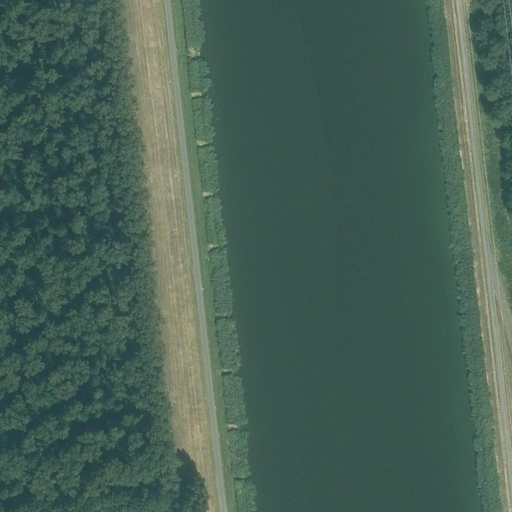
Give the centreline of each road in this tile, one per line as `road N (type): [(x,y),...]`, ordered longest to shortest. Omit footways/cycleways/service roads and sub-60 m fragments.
road 1 (unclassified): [(232,511),(171,0)]
road 2 (unclassified): [(458,0),(511,479)]
